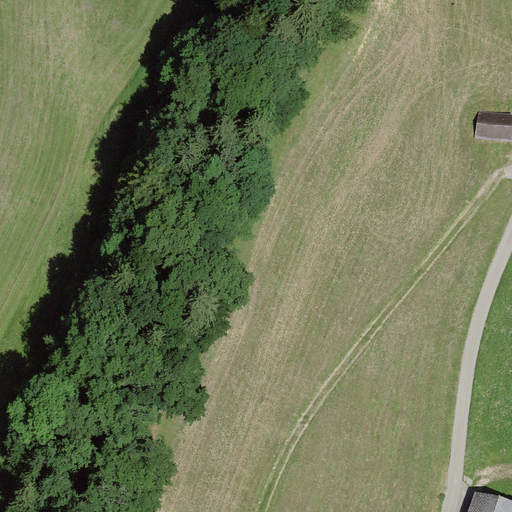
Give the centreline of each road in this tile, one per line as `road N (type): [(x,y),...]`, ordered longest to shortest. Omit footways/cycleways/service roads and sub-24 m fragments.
road 1 (track): [(511,172),(495,175),(299,415),(258,511)]
road 2 (unclassified): [(445,511),(466,357),(511,232)]
